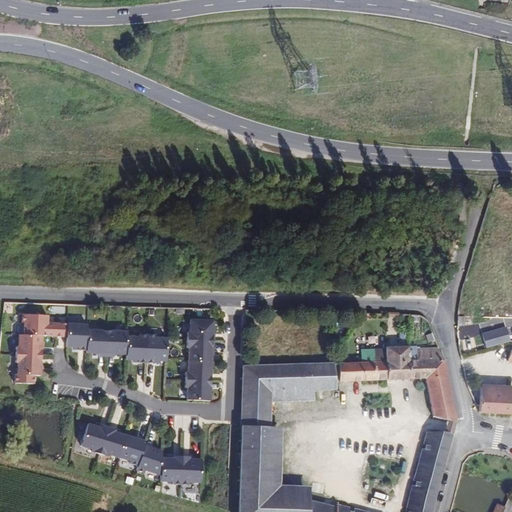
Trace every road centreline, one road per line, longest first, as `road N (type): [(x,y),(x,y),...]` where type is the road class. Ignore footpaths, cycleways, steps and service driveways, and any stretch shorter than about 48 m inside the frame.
road 1 (primary): [(0,44),(112,72),(274,137),(340,151),(511,161)]
road 2 (residential): [(58,351),(61,375),(160,407),(228,410),(232,300)]
road 3 (primary): [(262,0),(111,17),(0,4)]
road 4 (tertiary): [(0,293),(232,300)]
road 5 (tertiary): [(232,300),(443,311)]
road 6 (tertiary): [(468,430),(443,311)]
